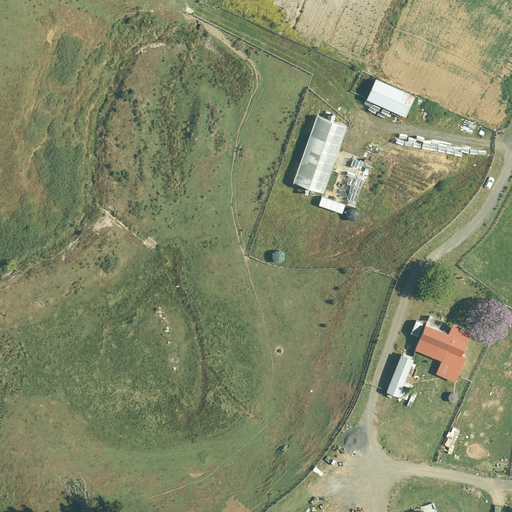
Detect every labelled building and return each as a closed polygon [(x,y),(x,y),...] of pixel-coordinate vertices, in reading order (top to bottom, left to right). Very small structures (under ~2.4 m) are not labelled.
[(405,116),(414,96),(376,78),(366,99),(405,116)] [(323,193),(346,125),(317,116),(293,183),(323,193)] [(478,157),(414,144),(412,153),(422,155),(421,162),(438,166),(436,173),(455,177),(457,170),(468,172),(469,163),(477,165),(478,157)] [(461,354),(471,330),(453,323),(449,334),(425,324),(415,349),(442,360),(436,373),(455,381),(465,356),(461,354)] [(404,383),(413,359),(401,354),(386,391),(406,399),(411,385),(404,383)]
